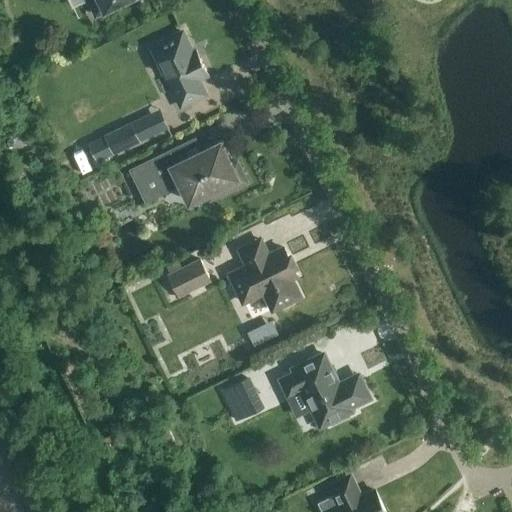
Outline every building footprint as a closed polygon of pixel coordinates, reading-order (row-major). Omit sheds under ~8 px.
[(88,0),(95,15),(127,0),(88,0)] [(182,32),(157,44),(164,59),(159,62),(158,65),(163,75),(166,77),(181,106),(205,94),(198,80),(208,75),(196,50),(192,52),(182,32)] [(104,135),(88,143),(97,161),(103,158),(105,157),(139,140),(130,122),(104,135)] [(177,147),(130,170),(146,202),(164,193),(182,184),(190,202),(206,194),(210,200),(223,193),(246,182),(236,161),(230,165),(220,144),(203,152),(196,138),(177,147)] [(297,276),(283,248),(268,255),(260,240),(240,250),(247,265),(230,274),(243,302),(264,292),(272,310),(300,297),(291,279),(297,276)] [(167,274),(178,297),(211,281),(200,258),(167,274)] [(349,407),(369,398),(361,380),(341,390),(323,354),(293,369),(295,372),(280,379),(288,395),(303,388),(321,426),(330,421),(332,424),(349,416),(347,413),(351,411),(349,407)] [(265,407),(249,376),(220,391),(235,421),(265,407)] [(327,483),(333,496),(317,503),(321,511),(385,511),(373,487),(361,493),(351,472),(327,483)]
